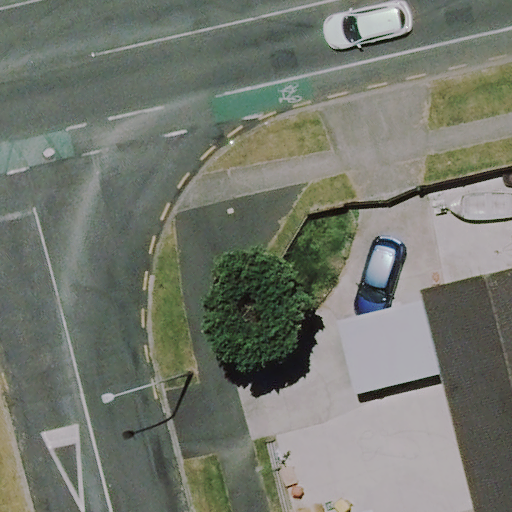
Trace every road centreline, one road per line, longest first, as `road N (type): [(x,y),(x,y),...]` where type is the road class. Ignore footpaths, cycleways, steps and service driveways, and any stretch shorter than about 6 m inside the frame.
road 1 (residential): [(110,511),(0,84)]
road 2 (secondary): [(344,0),(0,81)]
